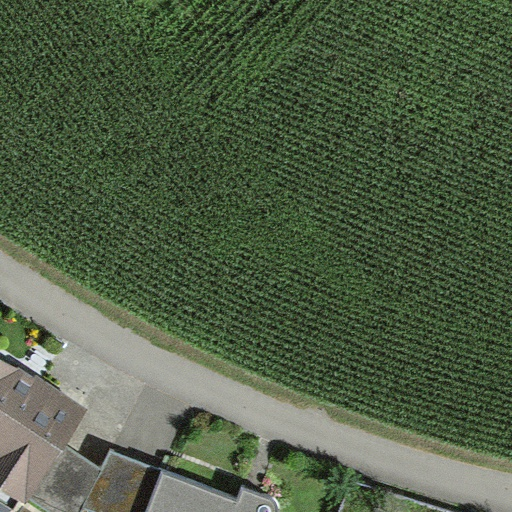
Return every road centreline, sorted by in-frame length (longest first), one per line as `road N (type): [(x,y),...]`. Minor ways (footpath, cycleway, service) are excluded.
road 1 (residential): [(0,269),(214,395),(411,470),(511,494)]
road 2 (trunk): [(511,55),(371,0)]
